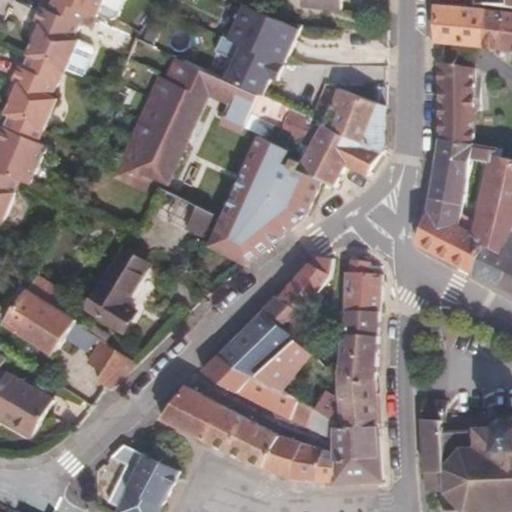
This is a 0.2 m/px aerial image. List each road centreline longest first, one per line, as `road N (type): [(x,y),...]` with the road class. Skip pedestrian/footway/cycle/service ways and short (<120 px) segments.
road 1 (residential): [(366,219),(296,249),(30,502)]
road 2 (residential): [(407,501),(389,331),(411,267)]
road 3 (residential): [(407,501),(319,499),(223,468),(200,511)]
road 4 (residential): [(366,219),(405,145),(406,0)]
